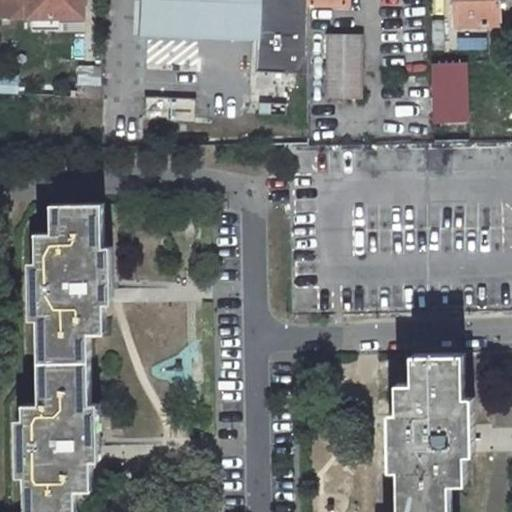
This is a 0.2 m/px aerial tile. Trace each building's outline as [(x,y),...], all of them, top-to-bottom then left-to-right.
[(0,0),(0,16),(85,20),(86,0),(0,0)] [(505,0),(454,0),(455,25),(499,24),(499,7),(506,7),(505,0)] [(360,97),(361,36),(329,36),(328,97),(360,97)] [(440,60),(439,121),(470,121),(471,61),(440,60)] [(80,68),(78,99),(100,102),(102,69),(80,68)] [(0,90),(11,92),(12,76),(0,75),(0,90)] [(144,120),(195,120),(195,95),(145,94),(144,120)] [(294,313),(318,312),(511,309),(511,143),(291,149),(294,313)] [(92,489),(92,453),(90,331),(105,331),(103,202),(52,203),(53,233),(37,234),(39,403),(24,403),(24,511),(78,511),(78,489),(92,489)] [(452,511),(452,482),(466,481),(463,352),(411,353),(412,382),(396,382),(397,511),(452,511)]
